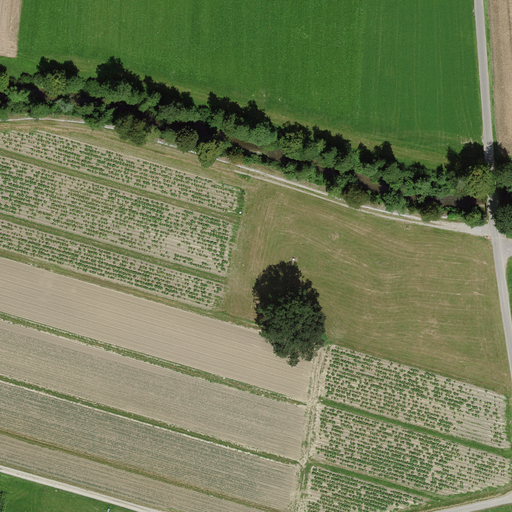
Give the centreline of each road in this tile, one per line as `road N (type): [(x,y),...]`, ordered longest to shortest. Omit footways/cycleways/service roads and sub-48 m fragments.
road 1 (track): [(0,124),(101,133),(377,216),(496,234)]
road 2 (unclassified): [(511,343),(478,0)]
road 3 (track): [(0,470),(138,511)]
